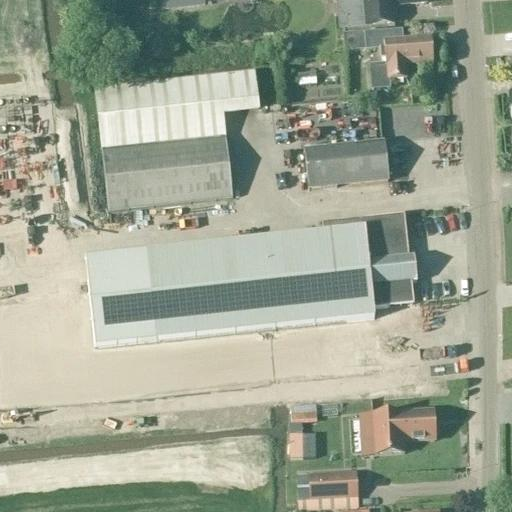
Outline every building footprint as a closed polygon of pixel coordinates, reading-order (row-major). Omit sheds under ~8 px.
[(148,0),(149,9),(154,9),(154,13),(205,8),(204,0),(148,0)] [(344,0),(344,7),(362,6),(364,29),(394,26),(393,8),(425,5),(424,0),(344,0)] [(384,50),(385,66),(369,67),(370,93),(390,92),(389,82),(405,81),(404,66),(432,64),(430,40),(402,42),(402,32),(364,35),(342,36),(343,53),(384,50)] [(188,57),(179,58),(180,71),(189,70),(188,57)] [(223,115),(257,111),(254,75),(94,93),(108,214),(232,201),(223,115)] [(299,94),(317,91),(315,80),(298,82),(299,94)] [(275,137),(293,136),(292,115),(273,116),(275,137)] [(383,144),(352,148),(303,153),(308,192),(387,184),(383,144)] [(94,351),(276,331),(274,293),(373,290),(411,288),(410,285),(416,284),(413,259),(408,259),(403,218),(322,226),(323,236),(263,243),(84,262),(94,351)] [(411,288),(373,290),(274,293),(276,331),(374,321),(373,311),(413,307),(411,288)] [(250,438),(251,405),(227,404),(225,437),(250,438)] [(436,443),(436,441),(438,439),(437,431),(434,429),(433,414),(400,417),(400,418),(361,422),(363,460),(406,458),(405,446),(436,443)] [(317,426),(316,416),(295,417),(296,427),(317,426)] [(288,436),(288,464),(301,464),(301,436),(288,436)] [(358,511),(358,502),(357,475),(297,478),(299,511),(358,511)]
